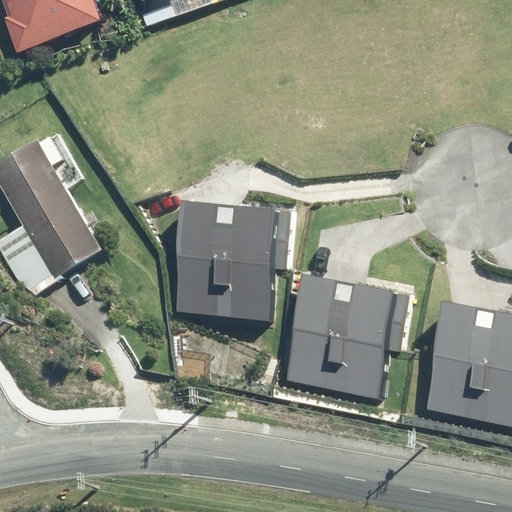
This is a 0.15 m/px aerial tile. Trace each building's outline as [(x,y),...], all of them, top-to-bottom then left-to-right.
[(7,0),(15,20),(11,22),(22,56),(106,28),(96,0),(7,0)] [(146,0),(150,8),(174,0),(146,0)] [(0,181),(28,231),(0,247),(0,249),(30,300),(107,257),(44,149),(0,173),(0,181)] [(173,312),(268,316),(270,269),(296,270),(298,205),(178,200),(173,312)] [(430,201),(419,211),(438,235),(450,225),(430,201)] [(389,316),(289,295),(272,377),(372,398),(389,316)] [(511,316),(461,304),(436,401),(511,419),(511,316)]
